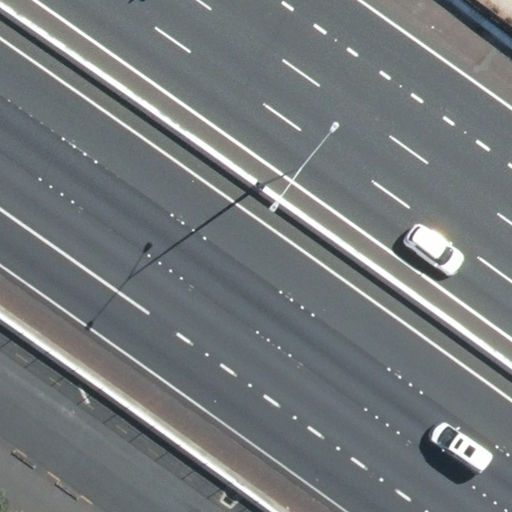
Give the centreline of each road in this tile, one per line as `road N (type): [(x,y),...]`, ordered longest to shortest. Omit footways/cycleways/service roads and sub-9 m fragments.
road 1 (motorway): [(511,455),(0,96)]
road 2 (motorway): [(109,0),(511,286)]
road 3 (unclassified): [(156,511),(0,397)]
